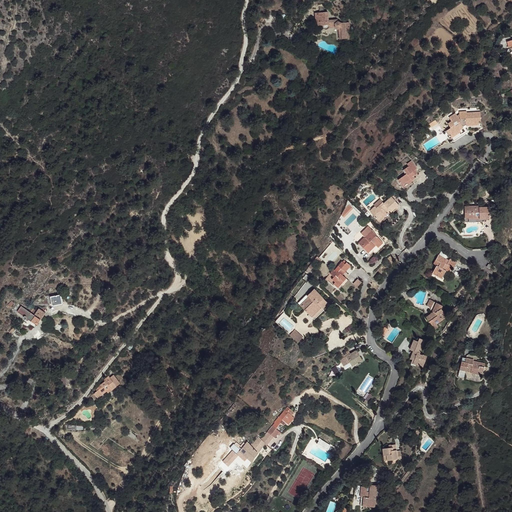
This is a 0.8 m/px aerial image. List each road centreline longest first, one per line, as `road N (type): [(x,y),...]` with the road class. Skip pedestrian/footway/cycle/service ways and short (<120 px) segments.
road 1 (track): [(47,428),(181,280),(167,247),(169,217),(197,174),(211,121),(240,81),(252,0)]
road 2 (residential): [(484,259),(428,238),(382,294),(374,346),(394,369),(381,412),(306,511)]
road 3 (residential): [(112,511),(64,441),(0,406)]
road 4 (unknown): [(482,383),(428,415),(413,385),(393,410),(381,412)]
